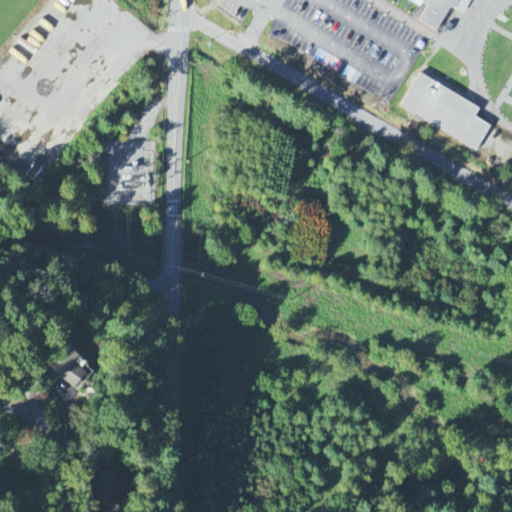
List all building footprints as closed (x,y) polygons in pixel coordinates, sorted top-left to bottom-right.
[(436,34),(451,8),(461,14),(468,0),(410,0),(424,8),(416,22),(436,34)] [(476,152),(489,127),(474,119),(479,109),(417,76),(399,111),(476,152)] [(111,141),(157,142),(157,204),(113,206),(111,141)] [(72,365),(77,357),(62,347),(46,369),(73,389),(84,374),(72,365)] [(115,506),(115,473),(96,472),(95,506),(115,506)]
